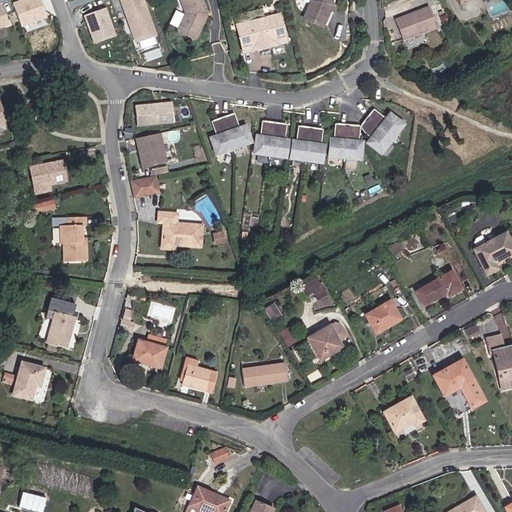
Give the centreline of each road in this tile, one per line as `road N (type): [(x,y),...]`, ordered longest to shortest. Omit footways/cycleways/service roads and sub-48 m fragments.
road 1 (residential): [(118,276),(96,383),(268,436)]
road 2 (residential): [(268,436),(511,293)]
road 3 (residential): [(370,0),(375,41),(364,70),(346,82),(304,99),(203,86)]
road 4 (residential): [(511,457),(431,469),(348,511)]
road 5 (residential): [(113,77),(120,203)]
